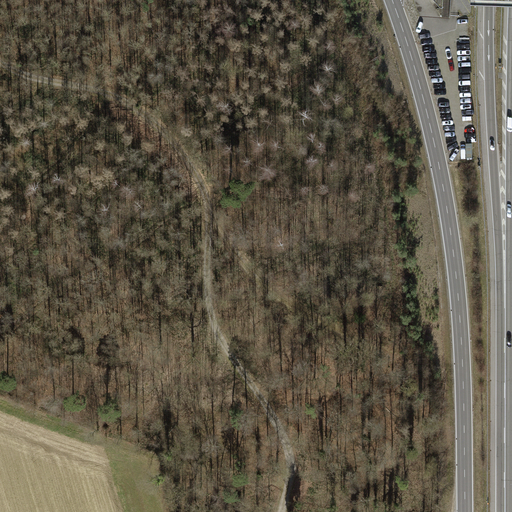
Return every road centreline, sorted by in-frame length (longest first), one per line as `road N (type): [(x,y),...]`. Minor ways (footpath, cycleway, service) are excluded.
road 1 (track): [(0,67),(27,84),(141,105),(188,156),(259,283),(419,378)]
road 2 (primary): [(465,511),(452,239),(424,102),(392,0)]
road 3 (track): [(282,511),(291,454),(206,298),(210,198)]
road 4 (trunk): [(489,0),(499,245),(510,307)]
road 5 (track): [(0,403),(161,464),(290,489)]
road 6 (trunk): [(511,73),(510,307)]
road 7 (trunk): [(510,307),(510,511)]
